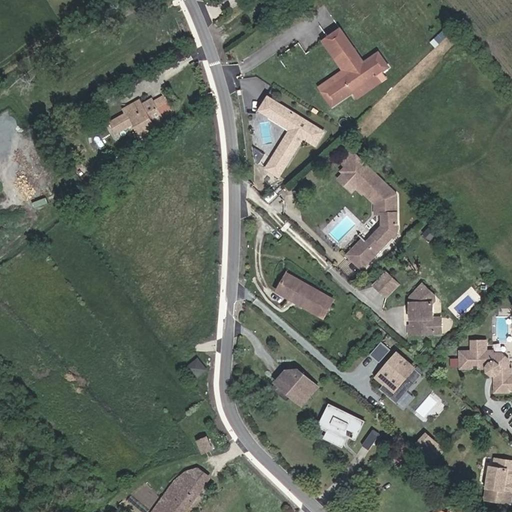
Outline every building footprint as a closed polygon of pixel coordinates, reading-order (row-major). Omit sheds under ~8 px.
[(376,76),(388,67),(379,53),(364,63),(341,29),(328,38),(352,71),(323,91),(332,106),(354,91),(376,76)] [(352,71),(328,38),(323,41),(344,70),(320,87),(323,91),(352,71)] [(358,97),(380,82),(376,76),(354,91),(358,97)] [(156,127),(165,121),(162,117),(173,111),(165,95),(154,102),(152,99),(143,104),(126,114),(110,122),(117,134),(129,127),(138,143),(143,140),(146,144),(161,135),(156,127)] [(326,132),(271,96),(263,109),(293,129),(274,158),(286,166),(305,137),(318,145),(326,132)] [(105,107),(101,99),(89,107),(93,114),(105,107)] [(126,114),(143,104),(141,100),(124,110),(126,114)] [(349,164),(357,156),(351,150),(340,162),(346,167),(349,164)] [(397,194),(360,158),(353,167),(349,164),(346,167),(342,171),(344,174),(357,187),(363,193),(364,192),(376,203),(382,203),(382,213),(382,226),(367,242),(364,238),(347,255),(361,269),(393,236),(394,238),(397,234),(396,233),(397,232),(397,213),(394,213),(394,207),(397,207),(397,194)] [(357,187),(344,174),(338,179),(352,192),(357,187)] [(374,223),(364,233),(368,238),(378,228),(374,223)] [(431,240),(436,234),(429,227),(424,234),(431,240)] [(301,281),(288,273),(278,291),(316,313),(326,295),(309,285),(307,289),(299,284),(301,281)] [(387,297),(399,284),(386,273),(374,285),(387,297)] [(434,318),(433,302),(436,301),(435,296),(423,284),(411,297),(411,326),(423,325),(424,334),(434,333),(434,318)] [(324,318),(334,300),(326,295),(316,313),(324,318)] [(424,334),(423,325),(411,326),(409,326),(410,334),(424,334)] [(511,367),(508,368),(508,359),(502,353),(494,353),(494,350),(487,350),(487,339),(472,339),(472,351),(460,351),(461,368),(474,368),(474,365),(478,365),(478,368),(486,368),(487,372),(492,375),(495,375),(495,392),(509,392),(509,389),(509,384),(511,384),(511,367)] [(379,344),(368,357),(377,365),(389,352),(379,344)] [(418,370),(398,353),(378,376),(386,383),(381,388),(398,402),(415,383),(407,376),(410,374),(412,376),(418,370)] [(196,379),(207,370),(198,359),(187,368),(196,379)] [(318,387),(299,370),(287,371),(276,383),(291,397),(293,395),(303,404),(318,387)] [(415,383),(422,374),(418,370),(412,376),(410,374),(407,376),(415,383)] [(330,404),(319,426),(329,430),(325,437),(342,445),(346,436),(355,440),(365,421),(330,404)] [(373,429),(362,445),(369,450),(380,434),(373,429)] [(420,450),(433,462),(446,448),(432,435),(422,446),(423,447),(420,450)] [(197,441),(203,453),(213,449),(207,436),(197,441)] [(511,492),(511,491),(511,490),(511,484),(511,461),(496,459),(494,467),(491,467),(490,470),(492,472),(492,475),(489,477),(486,479),(485,484),(487,487),(486,499),(507,503),(509,493),(511,492)] [(211,477),(199,468),(187,471),(205,485),(211,477)] [(185,511),(205,485),(187,471),(175,480),(152,511),(185,511)]
